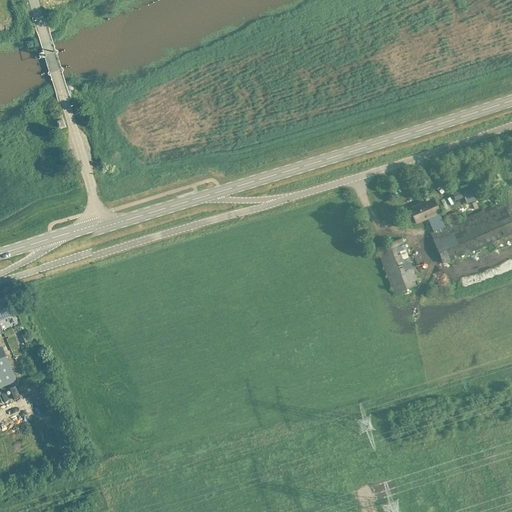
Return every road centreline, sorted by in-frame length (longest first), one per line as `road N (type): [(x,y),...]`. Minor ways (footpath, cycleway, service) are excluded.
road 1 (secondary): [(219,186),(511,96)]
road 2 (unclassified): [(0,281),(284,194)]
road 3 (unclassified): [(284,194),(511,120)]
road 4 (unclassified): [(102,222),(32,0)]
road 5 (secondary): [(102,222),(219,186)]
